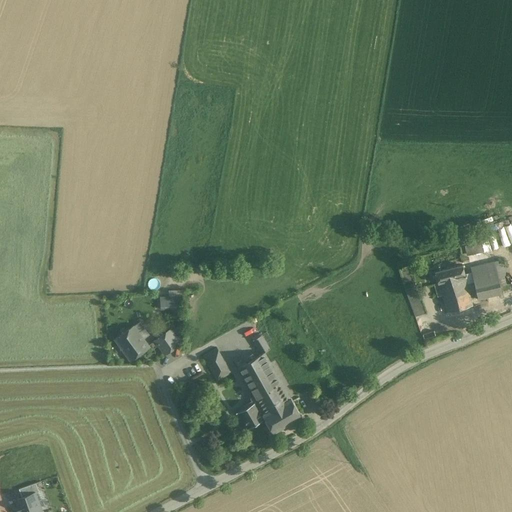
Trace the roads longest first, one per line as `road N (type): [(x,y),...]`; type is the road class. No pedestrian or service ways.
road 1 (tertiary): [(511,320),(400,367),(299,439),(205,488)]
road 2 (residential): [(205,488),(161,377),(166,363)]
